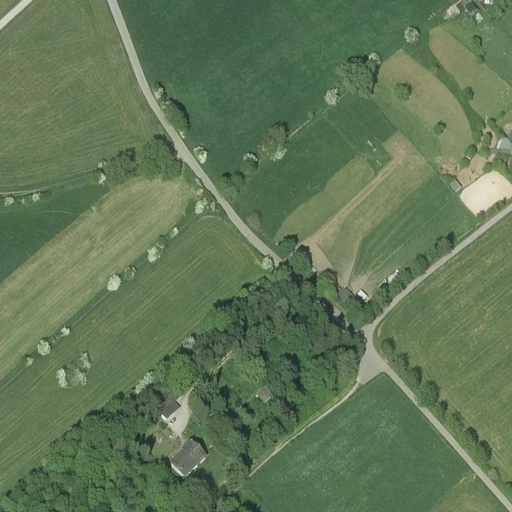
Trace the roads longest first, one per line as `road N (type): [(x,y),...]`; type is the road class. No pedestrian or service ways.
road 1 (track): [(110,0),(141,84),(180,154),(240,226),(375,358)]
road 2 (track): [(221,511),(253,468),(355,385),(375,358)]
road 3 (track): [(375,358),(511,511)]
road 4 (unclassified): [(511,206),(359,335)]
road 5 (track): [(180,154),(0,195)]
